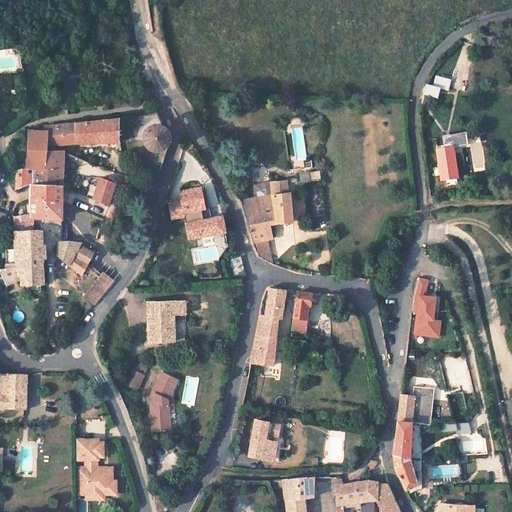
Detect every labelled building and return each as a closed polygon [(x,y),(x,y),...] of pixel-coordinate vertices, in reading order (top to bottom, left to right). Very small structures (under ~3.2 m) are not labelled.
[(452,80),(438,76),(435,86),(441,88),(449,90),(452,80)] [(435,86),(428,84),(425,94),(438,98),(441,88),(435,86)] [(152,150),(154,151),(156,151),(163,150),(165,149),(166,147),(168,146),(169,143),(170,140),(171,137),(170,133),(168,129),(164,126),(157,112),(131,117),(134,136),(144,134),(144,136),(144,141),(145,143),(146,145),(148,148),(152,150)] [(115,119),(74,124),(75,142),(77,142),(119,141),(119,119),(115,119)] [(50,131),(48,149),(64,150),(63,143),(75,142),(74,124),(60,125),(45,128),(50,131)] [(27,130),(25,169),(46,169),(48,149),(50,131),(27,130)] [(445,137),(445,138),(444,140),(445,145),(437,146),(443,181),(448,180),(449,188),(459,186),(458,178),(459,178),(454,147),(469,145),(467,130),(450,133),(450,134),(449,134),(448,134),(448,135),(447,135),(446,136),(445,137)] [(17,169),(17,189),(31,184),(63,186),(63,173),(64,154),(64,150),(48,149),(46,169),(25,169),(17,169)] [(309,180),(308,169),(300,170),(300,176),(301,181),(309,180)] [(311,180),(321,179),(320,170),(310,171),(311,180)] [(255,191),(235,194),(256,246),(263,255),(270,254),(268,237),(273,236),(272,224),(294,221),(291,190),(288,188),(287,177),(271,178),(271,180),(272,190),(255,191)] [(100,178),(93,199),(103,202),(108,204),(115,183),(100,178)] [(272,190),(271,180),(254,183),(255,191),(272,190)] [(31,205),(31,216),(46,217),(62,219),(62,212),(63,186),(31,184),(31,205)] [(182,200),(184,212),(202,208),(200,196),(203,195),(202,187),(181,191),(182,200)] [(184,212),(182,200),(170,203),(172,217),(185,215),(184,212)] [(13,218),(14,231),(31,230),(31,216),(31,205),(24,206),(25,214),(13,218)] [(202,208),(184,212),(185,215),(189,237),(214,233),(212,218),(204,220),(202,209),(202,208)] [(204,220),(212,218),(210,208),(202,209),(204,220)] [(212,218),(214,233),(225,231),(223,216),(212,218)] [(31,230),(14,231),(15,243),(15,249),(15,252),(45,251),(45,244),(42,244),(42,230),(31,230)] [(59,241),(58,255),(69,264),(74,254),(88,263),(94,253),(80,245),(81,243),(68,241),(63,241),(59,241)] [(44,283),(43,257),(44,257),(45,257),(45,251),(15,252),(16,267),(20,277),(22,284),(44,283)] [(88,263),(74,254),(69,264),(82,274),(88,263)] [(226,260),(231,280),(245,276),(240,257),(226,260)] [(10,268),(0,268),(6,284),(14,280),(20,277),(16,267),(10,268)] [(109,285),(114,280),(103,271),(101,274),(84,294),(95,303),(106,291),(109,285)] [(435,298),(424,296),(428,280),(418,277),(415,284),(413,301),(411,312),(417,313),(415,334),(431,336),(433,319),(435,298)] [(388,280),(380,280),(379,287),(387,288),(388,280)] [(285,290),(269,288),(265,315),(260,314),(251,362),(273,365),(273,364),(278,318),(281,318),(285,294),(285,290)] [(312,294),(297,292),(297,295),(292,329),(298,330),(297,337),(302,338),(303,331),(305,332),(307,320),(306,320),(308,305),(310,306),(312,294)] [(185,311),(183,297),(172,299),(173,312),(185,311)] [(160,312),(148,313),(150,339),(175,338),(173,312),(172,299),(159,300),(160,312)] [(160,312),(159,300),(147,301),(148,313),(160,312)] [(13,319),(22,321),(24,312),(15,310),(13,319)] [(433,319),(431,336),(438,337),(440,320),(433,319)] [(202,345),(189,347),(190,353),(204,351),(202,345)] [(138,360),(134,370),(144,375),(148,365),(138,360)] [(133,369),(126,383),(137,388),(144,375),(134,370),(133,369)] [(150,400),(152,432),(170,431),(168,405),(166,405),(171,394),(178,379),(162,371),(152,390),(154,391),(152,395),(152,400),(150,400)] [(0,372),(0,415),(7,416),(8,408),(22,409),(26,410),(27,373),(0,372)] [(402,395),(401,394),(394,453),(396,467),(409,494),(422,487),(422,466),(421,460),(422,456),(421,426),(421,423),(429,424),(430,421),(434,388),(414,386),(413,396),(402,395)] [(437,399),(439,418),(452,416),(450,398),(437,399)] [(43,413),(54,413),(54,399),(43,399),(43,413)] [(8,408),(7,416),(22,417),(22,409),(8,408)] [(268,422),(255,420),(249,454),(274,459),(277,442),(265,439),(268,422)] [(279,424),(272,423),(270,435),(278,436),(279,424)] [(454,424),(440,424),(441,431),(455,430),(455,432),(470,432),(468,424),(454,424)] [(97,439),(76,438),(76,458),(86,458),(86,467),(76,467),(76,493),(86,493),(86,489),(102,489),(102,493),(115,493),(115,480),(111,480),(111,467),(96,467),(96,457),(97,457),(97,454),(102,455),(102,442),(97,442),(97,439)] [(450,465),(459,461),(457,455),(448,459),(450,465)] [(374,461),(371,459),(366,467),(373,468),(376,462),(374,461)] [(304,511),(304,507),(303,497),(313,495),(313,477),(283,480),(287,511),(304,511)] [(359,481),(344,484),(347,503),(360,502),(376,500),(378,482),(369,480),(359,481)] [(378,482),(376,500),(375,500),(379,511),(399,511),(386,484),(380,484),(380,483),(378,482)] [(344,484),(334,486),(336,504),(344,503),(347,503),(344,484)] [(313,495),(303,497),(304,507),(314,505),(313,495)]
